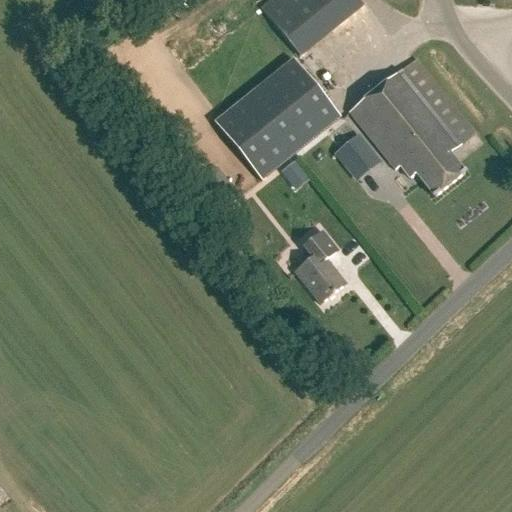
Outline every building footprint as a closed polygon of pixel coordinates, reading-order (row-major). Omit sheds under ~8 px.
[(273,0),(260,11),(300,61),(363,11),(354,0),(273,0)] [(415,62),(348,114),(395,174),(400,170),(410,182),(415,177),(434,201),(464,177),(449,158),(476,137),(415,62)] [(296,63),(215,126),(261,184),(341,121),(296,63)] [(369,172),(349,147),(337,157),(357,182),(369,172)] [(232,205),(217,185),(224,179),(216,170),(198,185),(221,214),(232,205)] [(320,307),(345,287),(326,263),(337,254),(322,236),(306,248),(315,260),(295,276),(320,307)]
